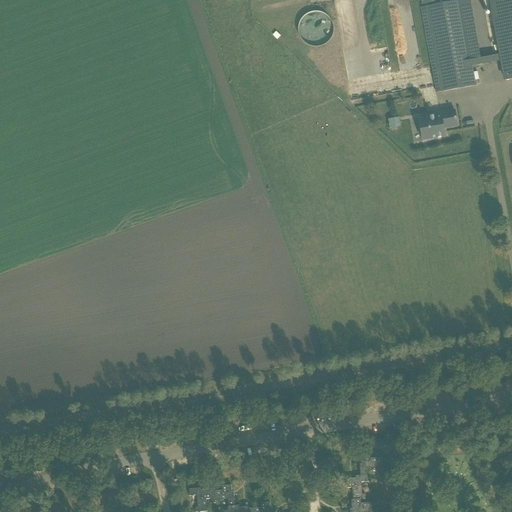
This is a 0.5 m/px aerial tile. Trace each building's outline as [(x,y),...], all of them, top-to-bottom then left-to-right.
[(472,66),(471,61),(461,0),(421,8),(436,93),(476,86),(472,66)] [(511,0),(490,0),(501,55),(471,61),(472,66),(501,61),(503,67),(505,81),(511,79),(511,0)] [(333,30),(333,27),(333,24),(332,21),(331,18),(329,16),(326,14),(323,12),(320,11),(317,11),(313,12),(311,13),(309,14),(306,16),(305,18),(303,21),(302,24),(302,27),(302,30),(303,34),(305,37),(307,39),(310,41),(313,42),(316,43),(319,43),(321,42),(324,42),(327,40),(329,38),(331,36),(332,33),(333,30)] [(427,116),(428,119),(419,120),(423,141),(445,137),(444,128),(447,127),(447,128),(458,127),(455,111),(427,116)] [(359,465),(360,476),(367,476),(367,469),(379,468),(379,471),(384,470),(383,458),(370,459),(370,455),(361,456),(361,465),(359,465)] [(361,500),(365,500),(365,495),(362,495),(361,483),(368,483),(368,476),(367,476),(360,476),(356,477),(356,479),(347,480),(348,489),(352,489),(353,500),(361,500)] [(222,491),(210,492),(209,492),(210,500),(210,504),(215,504),(215,502),(227,501),(228,508),(228,507),(234,506),(233,495),(231,495),(231,486),(221,487),(222,491)] [(206,511),(206,500),(210,500),(209,492),(210,492),(210,490),(201,491),(200,489),(188,490),(189,497),(196,496),(197,508),(195,508),(194,511),(206,511)] [(350,510),(350,511),(373,511),(373,503),(361,504),(361,500),(353,500),(351,501),(352,510),(350,510)] [(273,511),(271,511),(270,503),(261,504),(261,508),(249,509),(249,511),(273,511)]
